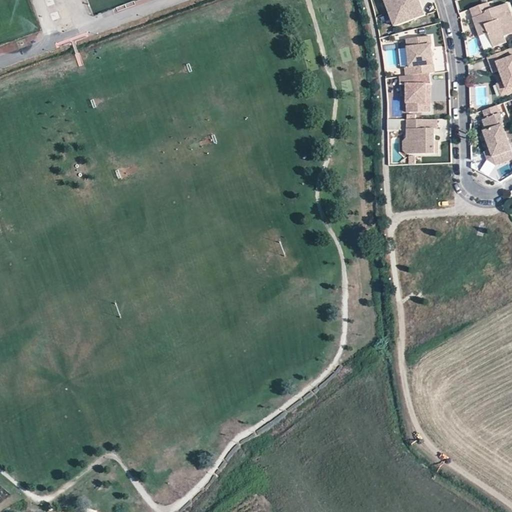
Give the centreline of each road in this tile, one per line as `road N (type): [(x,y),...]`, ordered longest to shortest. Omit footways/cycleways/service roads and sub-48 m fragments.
road 1 (track): [(397,303),(402,391),(418,434),(511,507)]
road 2 (residential): [(444,0),(465,181),(487,195),(511,188)]
